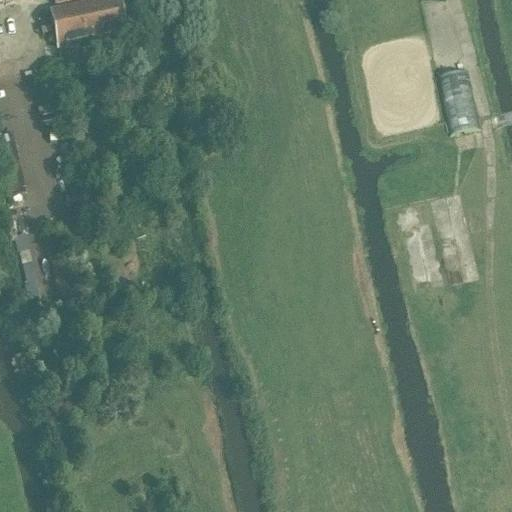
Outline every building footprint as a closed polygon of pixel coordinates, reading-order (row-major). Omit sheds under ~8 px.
[(0,0),(0,8),(19,4),(18,0),(0,0)] [(48,15),(56,55),(124,43),(117,2),(48,15)] [(469,75),(437,81),(448,139),(481,133),(469,75)] [(149,158),(142,124),(115,130),(122,163),(149,158)] [(25,191),(11,133),(0,135),(0,186),(2,196),(25,191)] [(59,263),(49,266),(57,296),(67,293),(59,263)]
